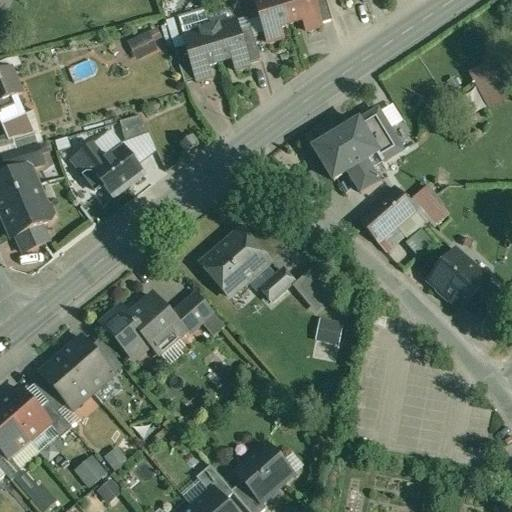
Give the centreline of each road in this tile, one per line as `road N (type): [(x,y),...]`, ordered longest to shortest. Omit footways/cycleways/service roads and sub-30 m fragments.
road 1 (residential): [(511,406),(450,335),(249,148)]
road 2 (tertiary): [(26,321),(249,148)]
road 3 (tertiary): [(249,148),(460,0)]
